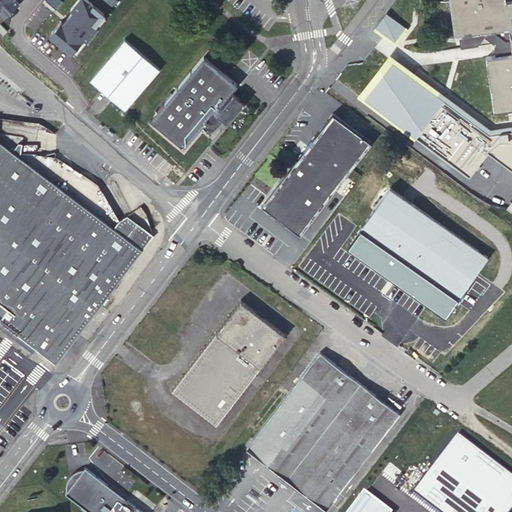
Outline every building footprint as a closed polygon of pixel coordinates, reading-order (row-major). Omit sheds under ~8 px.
[(0,0),(0,12),(5,17),(20,3),(17,0),(0,0)] [(62,0),(46,0),(56,9),(63,1),(62,0)] [(50,34),(72,52),(84,37),(87,40),(98,26),(95,24),(104,13),(88,0),(78,0),(71,9),(73,10),(64,22),(61,20),(50,34)] [(511,0),(448,0),(454,34),(458,33),(459,41),(459,44),(460,48),(493,43),(494,49),(495,55),(485,56),(493,111),(507,109),(510,109),(511,108),(511,0)] [(378,28),(395,41),(404,29),(387,16),(378,28)] [(126,118),(157,76),(122,49),(90,91),(126,118)] [(511,130),(489,134),(393,61),(365,98),(447,160),(448,158),(463,169),(462,171),(469,177),(488,152),(511,169),(511,130)] [(238,90),(204,63),(152,129),(186,156),(204,134),(213,141),(226,127),(229,129),(246,108),(232,97),(238,90)] [(286,222),(284,224),(300,236),(369,142),(331,114),(261,207),(277,219),(279,216),(286,222)] [(0,321),(55,364),(82,329),(153,236),(140,225),(129,239),(115,229),(61,189),(0,143),(0,321)] [(359,229),(458,298),(486,256),(388,187),(359,229)] [(129,239),(140,225),(126,215),(115,229),(129,239)] [(277,219),(284,224),(286,222),(279,216),(277,219)] [(458,298),(359,229),(346,248),(445,316),(458,298)] [(216,424),(284,335),(241,301),(172,390),(216,424)] [(0,328),(15,340),(14,341),(31,355),(32,354),(34,356),(51,369),(55,364),(0,321),(0,328)] [(326,509),(399,413),(319,352),(247,448),(326,509)] [(511,511),(511,475),(457,434),(412,494),(436,511),(511,511)] [(106,484),(83,467),(81,469),(80,469),(79,469),(77,469),(76,470),(75,470),(72,472),(70,473),(69,475),(68,476),(66,478),(65,481),(64,485),(64,488),(64,489),(64,490),(65,491),(63,493),(80,506),(79,507),(86,511),(87,511),(88,511),(143,511),(125,499),(122,503),(102,489),(106,484)] [(106,484),(102,489),(122,503),(125,499),(106,484)] [(350,511),(388,511),(364,494),(350,511)]
